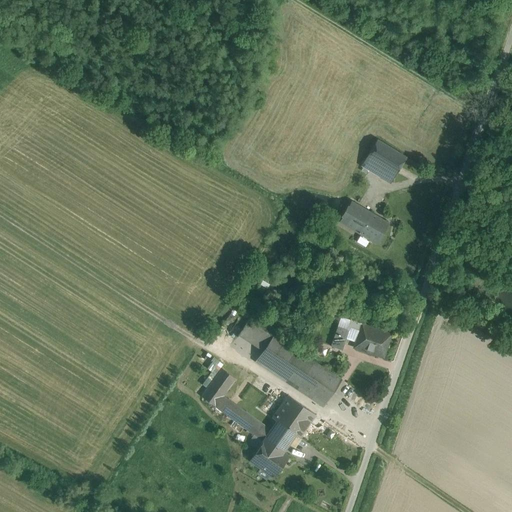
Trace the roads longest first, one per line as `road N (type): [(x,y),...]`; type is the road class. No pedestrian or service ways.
road 1 (unclassified): [(459,181),(347,511)]
road 2 (track): [(221,356),(0,213)]
road 3 (unclassified): [(511,31),(459,181)]
